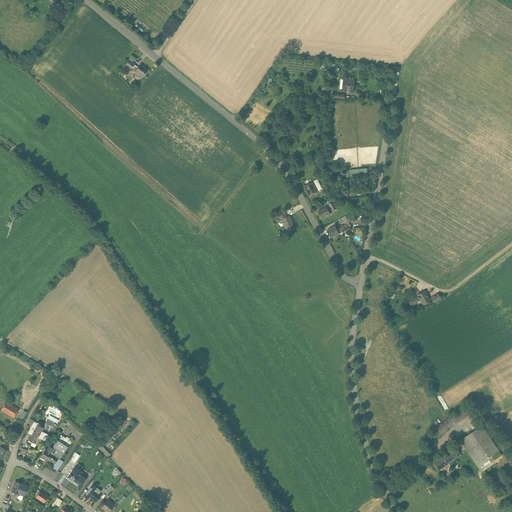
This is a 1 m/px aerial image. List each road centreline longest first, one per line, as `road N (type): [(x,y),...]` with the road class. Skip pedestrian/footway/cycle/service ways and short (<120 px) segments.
road 1 (unclassified): [(361,284),(341,275),(267,149),(87,0)]
road 2 (unclassified): [(396,511),(352,389),(361,284)]
road 3 (unclassified): [(361,284),(395,75)]
road 4 (track): [(365,254),(447,290),(511,244)]
road 5 (unclassified): [(11,459),(29,413),(57,380),(0,339)]
